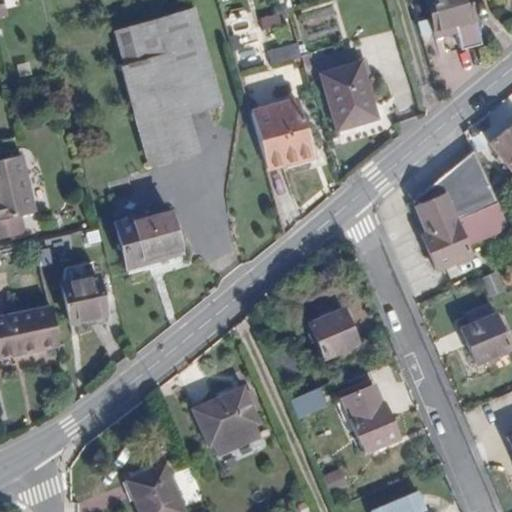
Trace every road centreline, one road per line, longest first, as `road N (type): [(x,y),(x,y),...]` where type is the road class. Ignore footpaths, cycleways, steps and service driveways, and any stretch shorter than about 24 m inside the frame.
road 1 (tertiary): [(350,202),(71,427),(24,456)]
road 2 (residential): [(350,202),(485,511)]
road 3 (tertiary): [(511,69),(350,202)]
